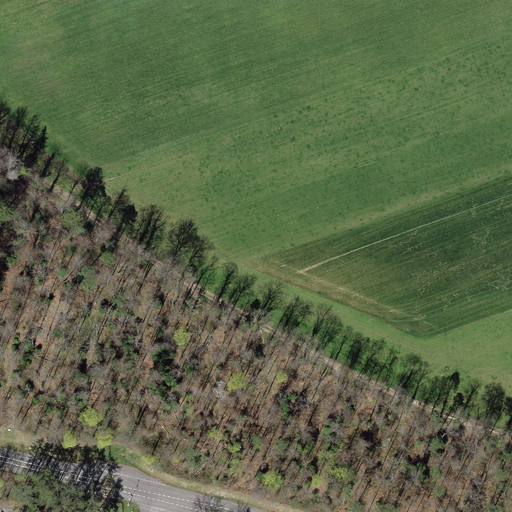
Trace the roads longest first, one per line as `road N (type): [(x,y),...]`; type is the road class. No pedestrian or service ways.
road 1 (track): [(511,438),(466,423),(202,290),(0,147)]
road 2 (secondary): [(221,511),(0,457)]
